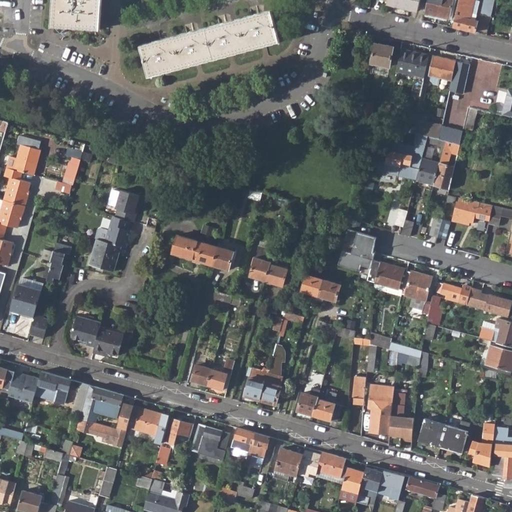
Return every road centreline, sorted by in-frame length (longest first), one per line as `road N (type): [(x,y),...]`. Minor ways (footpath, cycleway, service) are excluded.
road 1 (residential): [(511,493),(51,361)]
road 2 (residential): [(331,12),(304,80),(278,106),(228,124),(167,115),(18,47)]
road 3 (residential): [(51,361),(70,297),(89,283),(122,289),(131,252),(148,228)]
road 4 (residential): [(331,12),(511,52)]
road 5 (residential): [(38,181),(0,311)]
road 6 (residential): [(387,241),(511,276)]
